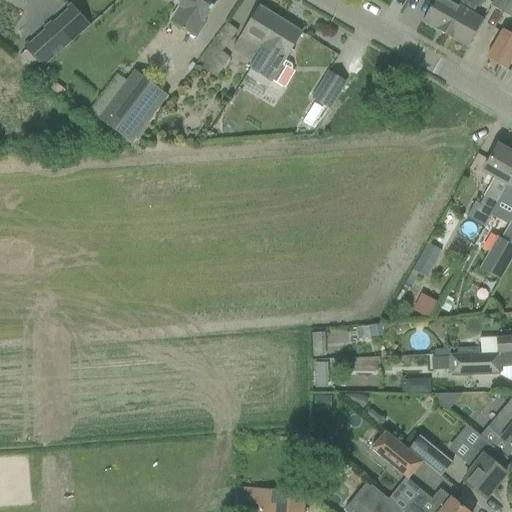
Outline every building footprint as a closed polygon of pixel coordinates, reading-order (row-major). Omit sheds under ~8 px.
[(170,22),(196,38),(206,22),(205,21),(218,0),(170,0),(172,1),(171,1),(180,6),(170,22)] [(434,0),(422,22),(445,35),(464,0),(434,0)] [(464,0),(445,35),(467,48),(478,30),(483,20),(472,14),(476,7),(479,8),(482,2),(483,0),(464,0)] [(494,0),(491,6),(503,13),(510,0),(494,0)] [(511,0),(510,0),(503,13),(511,17),(511,0)] [(27,50),(20,56),(35,74),(45,65),(90,25),(71,4),(67,8),(69,10),(63,18),(61,17),(61,18),(55,26),(51,22),(43,29),(45,31),(43,34),(42,34),(38,38),(38,37),(34,42),(34,41),(30,45),(28,43),(23,47),(27,50)] [(234,50),(254,63),(280,20),(259,7),(249,24),(243,34),(244,34),(234,50)] [(301,33),(280,20),(254,63),(250,69),(281,88),(292,69),(291,65),(284,61),(301,33)] [(197,64),(215,78),(231,58),(223,52),(238,32),(228,24),(197,64)] [(496,41),(486,59),(506,71),(511,60),(511,35),(503,30),(496,41)] [(98,121),(130,145),(167,96),(135,72),(98,121)] [(329,72),(312,99),(321,105),(329,110),(346,83),(329,72)] [(467,217),(484,227),(511,178),(511,153),(498,146),(483,172),(495,179),(480,206),(475,203),(467,217)] [(511,178),(485,226),(497,233),(511,206),(511,178)] [(479,270),(500,281),(511,259),(511,223),(510,223),(501,240),(497,238),(479,270)] [(413,271),(426,278),(441,251),(427,244),(413,271)] [(479,339),(480,354),(511,353),(511,336),(496,338),(479,339)] [(511,353),(480,354),(451,355),(451,375),(495,373),(503,366),(511,364),(511,353)] [(433,397),(448,410),(460,394),(434,396),(433,397)] [(315,396),(315,409),(331,409),(331,396),(315,396)] [(496,416),(487,428),(493,433),(501,439),(505,443),(511,448),(511,397),(511,398),(496,416)] [(463,427),(444,445),(455,457),(474,439),(463,427)] [(371,448),(409,479),(422,463),(408,451),(409,450),(386,431),(371,448)] [(423,462),(441,477),(452,463),(420,436),(409,450),(408,451),(422,463),(423,462)] [(462,479),(486,499),(506,474),(500,469),(508,460),(481,438),(462,461),(471,468),(462,479)] [(372,486),(358,503),(368,511),(402,511),(403,511),(372,486)] [(269,511),(303,511),(305,492),(251,488),(250,499),(271,500),(269,511)] [(467,511),(452,499),(451,499),(441,490),(432,501),(421,492),(408,508),(404,511),(467,511)]
